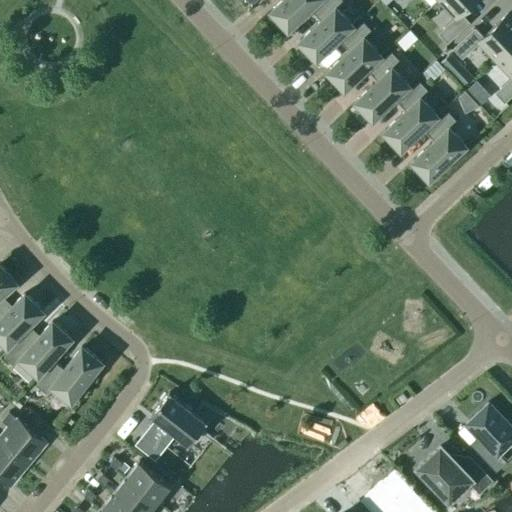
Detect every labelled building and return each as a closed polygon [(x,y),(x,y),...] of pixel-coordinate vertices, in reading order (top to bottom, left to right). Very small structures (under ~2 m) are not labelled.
[(280,0),(271,10),(288,28),(317,0),(280,0)] [(299,40),(316,58),(352,24),(336,6),(342,0),(322,0),(312,11),(320,19),(299,40)] [(439,0),(455,16),(438,32),(447,42),(469,21),(461,12),(473,0),(439,0)] [(479,41),(495,59),(511,42),(511,18),(507,13),(483,36),(475,27),(453,47),(462,57),(479,41)] [(327,70),(344,88),(380,54),(364,36),(371,30),(362,20),(340,41),(348,50),(327,70)] [(511,42),(495,59),(511,76),(495,92),(504,102),(511,94),(511,42)] [(355,100),(372,118),(409,84),(392,66),(399,60),(390,50),(368,71),(377,79),(355,100)] [(448,54),(441,61),(451,71),(458,64),(448,54)] [(384,130),(401,148),(437,114),(421,96),(428,90),(418,80),(396,100),(405,109),(384,130)] [(475,100),(464,89),(454,98),(465,109),(475,100)] [(412,160),(429,178),(465,144),(449,126),(456,120),(447,110),(425,130),(433,139),(412,160)] [(0,263),(0,294),(16,281),(0,263)] [(0,337),(7,345),(42,310),(25,292),(4,312),(0,308),(0,337)] [(20,357),(38,373),(71,336),(52,320),(33,341),(24,333),(3,356),(13,365),(20,357)] [(91,374),(101,360),(82,345),(64,368),(54,360),(35,384),(46,393),(52,385),(71,399),(80,388),(82,390),(94,376),(91,374)] [(152,423),(136,443),(156,459),(164,448),(174,436),(176,434),(189,444),(206,421),(169,392),(151,414),(158,419),(154,425),(152,423)] [(511,425),(488,401),(467,420),(486,440),(476,449),(496,470),(506,460),(498,451),(511,437),(511,425)] [(0,437),(29,462),(47,440),(17,415),(17,416),(9,410),(2,419),(8,424),(0,433),(0,437)] [(0,473),(11,483),(29,462),(0,437),(0,473)] [(468,456),(459,465),(440,445),(418,466),(449,498),(470,478),(480,489),(490,479),(468,456)] [(117,467),(122,461),(116,456),(111,462),(117,467)] [(139,459),(125,475),(157,501),(170,485),(139,459)] [(96,469),(91,475),(97,480),(102,474),(96,469)] [(383,484),(363,503),(371,511),(417,511),(425,505),(396,474),(385,485),(383,484)] [(125,475),(112,492),(137,511),(148,511),(157,501),(125,475)] [(85,495),(91,500),(96,493),(90,488),(85,495)] [(137,511),(112,492),(99,508),(104,511),(137,511)]
